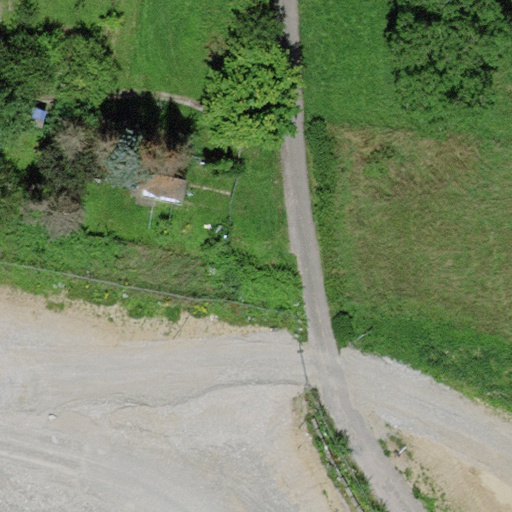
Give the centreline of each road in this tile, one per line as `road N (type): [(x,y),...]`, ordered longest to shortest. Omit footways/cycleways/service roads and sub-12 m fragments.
road 1 (track): [(288,0),(303,221),(349,424),(329,443)]
road 2 (primary): [(265,511),(0,447)]
